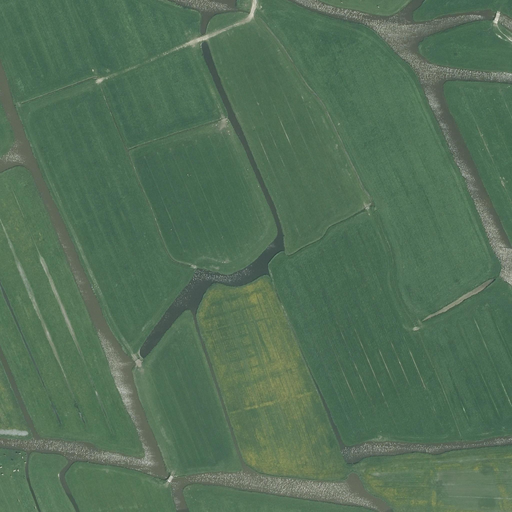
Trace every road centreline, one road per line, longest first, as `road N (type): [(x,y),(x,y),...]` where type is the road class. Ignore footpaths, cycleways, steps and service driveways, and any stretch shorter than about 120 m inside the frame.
road 1 (track): [(511,300),(414,329),(396,301),(369,211),(333,229),(265,289),(344,472),(511,451)]
road 2 (track): [(165,486),(174,471),(143,372),(28,125),(32,110),(252,17),(255,0)]
road 3 (track): [(252,17),(324,119),(369,211)]
